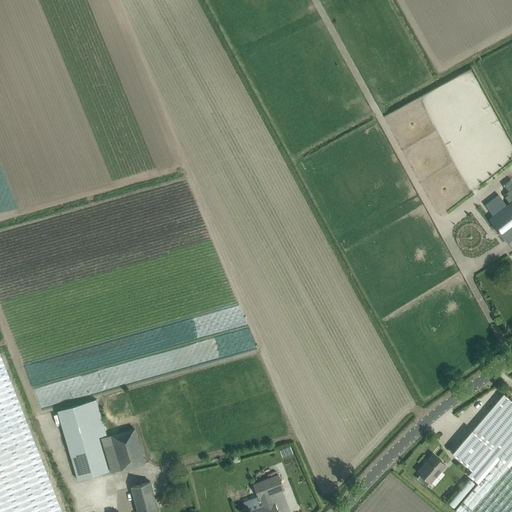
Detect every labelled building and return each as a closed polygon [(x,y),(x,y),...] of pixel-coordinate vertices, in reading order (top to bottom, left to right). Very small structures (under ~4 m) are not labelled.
[(511,201),(489,219),(507,243),(511,239),(511,201)] [(0,352),(0,511),(62,511),(0,353),(0,352)] [(472,470),(445,502),(456,511),(511,511),(511,401),(503,394),(472,430),(452,453),(467,466),(472,470)] [(106,434),(96,399),(57,411),(78,480),(109,471),(99,437),(106,434)] [(112,473),(144,463),(134,428),(101,438),(112,473)] [(420,474),(417,479),(426,486),(429,482),(430,482),(445,465),(433,454),(418,472),(420,474)] [(252,511),(277,511),(274,504),(273,504),(270,495),(284,489),(278,475),(254,484),(259,498),(261,498),(264,507),(252,511)] [(131,487),(137,511),(158,511),(150,482),(131,487)]
